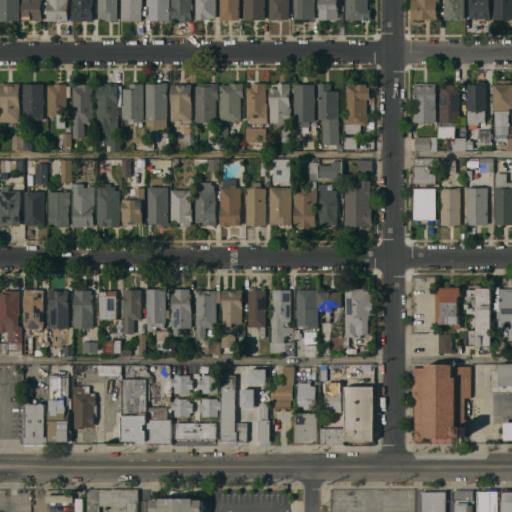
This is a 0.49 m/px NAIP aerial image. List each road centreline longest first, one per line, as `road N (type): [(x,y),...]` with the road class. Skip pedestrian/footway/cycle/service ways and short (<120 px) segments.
road 1 (residential): [(511,49),(0,50)]
road 2 (secondary): [(0,466),(511,465)]
road 3 (residential): [(390,0),(391,466)]
road 4 (residential): [(391,257),(0,257)]
road 5 (residential): [(511,256),(391,257)]
